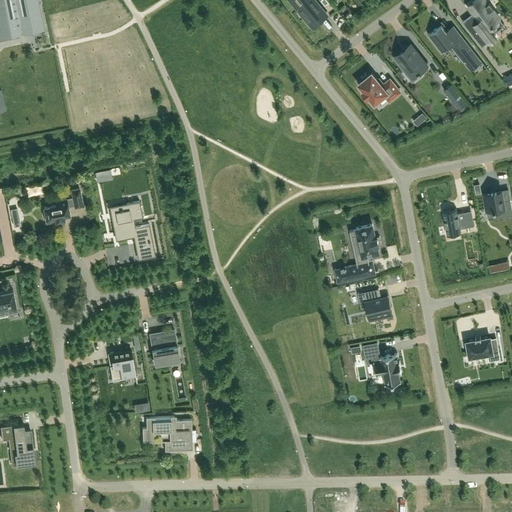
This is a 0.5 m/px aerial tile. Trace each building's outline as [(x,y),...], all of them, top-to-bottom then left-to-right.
[(0,0),(0,38),(28,33),(33,32),(45,29),(38,0),(0,0)] [(326,13),(315,0),(299,0),(294,5),(312,28),(319,22),(318,21),(326,13)] [(475,0),(468,6),(473,12),(462,21),(482,47),(495,36),(494,34),(505,25),(492,9),(494,8),(489,2),(487,3),(485,0),(475,0)] [(482,61),(453,25),(446,30),(441,24),(428,35),(441,52),(450,45),(470,71),(482,61)] [(406,48),(396,56),(411,76),(417,71),(418,73),(421,70),(420,69),(426,64),(427,64),(411,44),(408,46),(406,48)] [(400,92),(390,79),(384,83),(380,78),(378,80),(372,73),(367,76),(366,74),(361,78),(362,80),(358,83),(364,90),(362,91),(367,98),(369,96),(374,103),(387,93),(392,98),(400,92)] [(451,84),(443,89),(459,109),(466,104),(451,84)] [(422,112),(417,117),(422,122),(427,118),(422,112)] [(393,113),(383,118),(386,123),(396,118),(393,113)] [(64,219),(64,215),(69,214),(68,206),(74,205),(75,207),(82,205),(79,188),(71,190),(73,197),(55,201),(56,205),(43,207),(46,223),(64,219)] [(496,190),(483,193),(486,210),(493,209),(495,218),(511,214),(511,208),(510,198),(503,200),(502,191),(497,192),(496,190)] [(133,237),(136,252),(148,250),(149,258),(155,256),(149,224),(135,226),(133,219),(143,217),(139,200),(126,203),(127,209),(115,211),(117,221),(112,222),(114,232),(119,231),(120,239),(133,237)] [(457,208),(442,211),(447,235),(461,233),(460,228),(474,225),(473,220),(466,221),(464,211),(457,213),(457,208)] [(357,264),(344,267),(335,269),(335,270),(336,274),(338,282),(363,276),(374,273),(375,273),(375,272),(372,261),(372,260),(371,260),(369,261),(367,254),(378,251),(377,244),(379,244),(379,243),(377,235),(375,236),(374,231),(372,224),(356,227),(356,229),(349,231),(352,243),(359,242),(362,253),(355,254),(357,264)] [(509,261),(497,264),(498,270),(510,267),(509,261)] [(0,316),(7,315),(6,310),(16,308),(13,289),(0,291),(0,316)] [(377,289),(365,291),(367,300),(365,300),(370,320),(392,315),(390,306),(388,295),(379,297),(377,289)] [(180,360),(175,330),(166,332),(166,334),(158,335),(158,333),(149,335),(154,364),(180,360)] [(475,339),(466,341),(466,342),(469,356),(488,353),(489,361),(500,359),(500,358),(498,347),(492,348),(490,339),(490,336),(481,338),(475,339)] [(385,383),(385,384),(392,383),(394,383),(394,382),(401,381),(401,380),(400,380),(399,372),(401,372),(401,373),(402,372),(400,361),(399,361),(399,362),(398,362),(397,354),(398,354),(397,353),(389,355),(389,354),(387,354),(387,355),(378,357),(375,343),(363,345),(366,363),(373,362),(374,367),(374,370),(375,369),(376,376),(377,376),(377,375),(384,374),(385,383)] [(135,375),(136,382),(137,382),(131,349),(110,353),(112,362),(112,365),(109,365),(112,380),(123,378),(124,378),(124,377),(134,375),(135,375)] [(172,440),(164,440),(165,451),(174,450),(174,448),(190,448),(190,442),(196,442),(196,429),(192,429),(191,419),(174,420),(174,416),(145,417),(145,418),(152,418),(153,427),(142,427),(142,440),(155,440),(154,431),(171,431),(172,440)] [(34,452),(33,452),(31,431),(24,432),(24,430),(23,424),(0,427),(2,440),(8,439),(15,438),(17,453),(15,454),(16,465),(35,463),(34,452)] [(32,502),(10,505),(10,511),(34,511),(34,509),(33,509),(32,502)]
